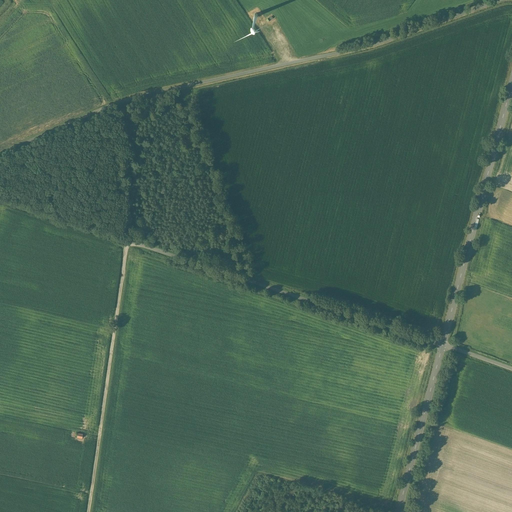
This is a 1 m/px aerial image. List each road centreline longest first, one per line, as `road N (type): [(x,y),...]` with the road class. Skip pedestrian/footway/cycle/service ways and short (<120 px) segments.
road 1 (residential): [(496,0),(375,42),(133,96),(0,154)]
road 2 (unclassified): [(0,199),(442,344)]
road 3 (tertiary): [(511,81),(442,344)]
road 4 (track): [(88,511),(127,242)]
road 5 (tertiary): [(442,344),(398,511)]
